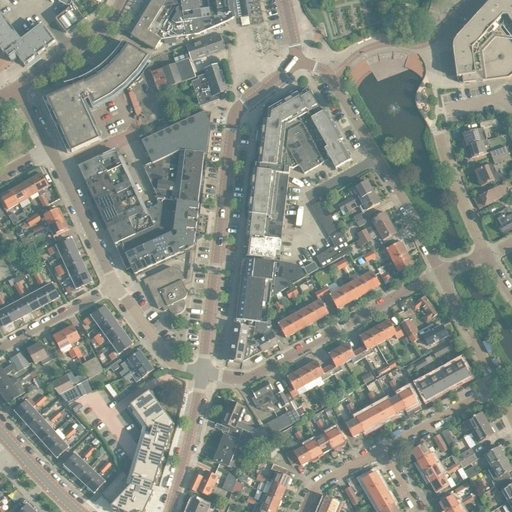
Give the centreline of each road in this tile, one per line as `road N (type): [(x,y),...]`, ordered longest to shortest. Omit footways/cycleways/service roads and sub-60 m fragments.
road 1 (unclassified): [(201,373),(231,121),(296,59)]
road 2 (unclassified): [(201,373),(242,379),(440,272)]
road 3 (unclassified): [(168,511),(201,373)]
road 4 (unclassified): [(14,88),(89,40),(120,0)]
road 5 (unclassified): [(379,159),(332,76),(296,59)]
road 6 (unclassified): [(113,289),(58,167)]
road 7 (unclassified): [(379,159),(303,201),(300,245)]
road 8 (residential): [(382,449),(495,386)]
road 9 (unclassified): [(440,272),(379,159)]
road 10 (residential): [(495,386),(440,272)]
road 11 (unclassified): [(0,346),(113,289)]
road 12 (unclassified): [(201,373),(169,363),(113,289)]
road 13 (unclassified): [(484,255),(442,142)]
